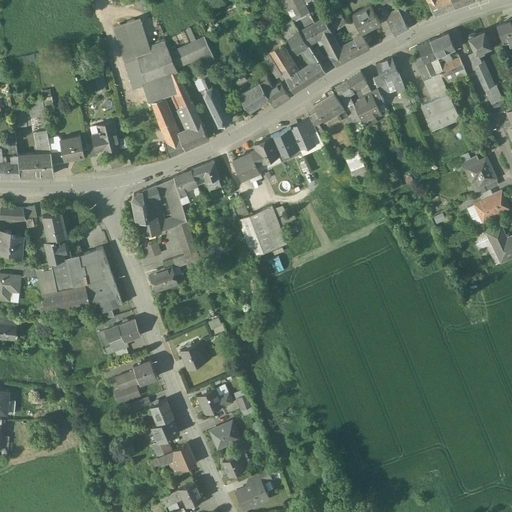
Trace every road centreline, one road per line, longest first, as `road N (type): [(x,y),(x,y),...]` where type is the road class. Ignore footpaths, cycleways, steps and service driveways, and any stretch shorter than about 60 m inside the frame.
road 1 (tertiary): [(105,184),(223,141),(450,24)]
road 2 (residential): [(229,511),(159,349),(105,184)]
road 3 (residential): [(511,161),(450,24)]
